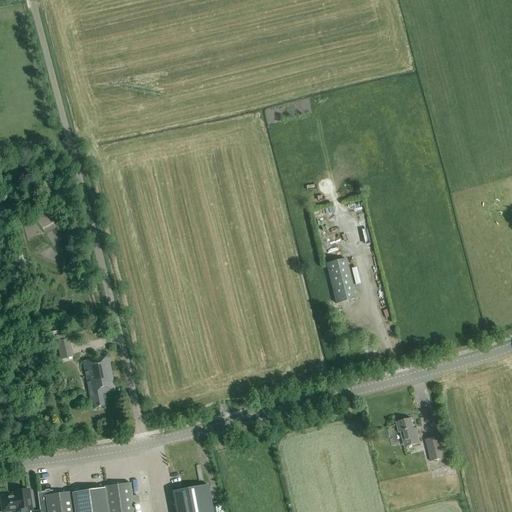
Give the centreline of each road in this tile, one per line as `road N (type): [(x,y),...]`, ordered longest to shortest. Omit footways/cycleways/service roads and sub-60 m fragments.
road 1 (tertiary): [(0,466),(145,446),(511,348)]
road 2 (track): [(145,446),(31,0)]
